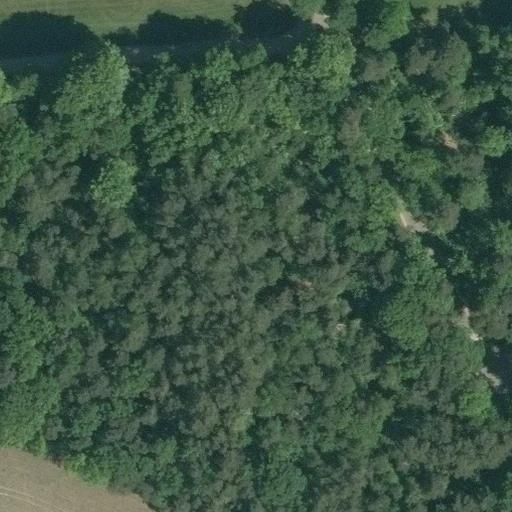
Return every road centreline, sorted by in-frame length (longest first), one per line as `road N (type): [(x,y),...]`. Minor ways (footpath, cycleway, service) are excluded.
road 1 (tertiary): [(486,385),(307,0)]
road 2 (track): [(322,34),(0,68)]
